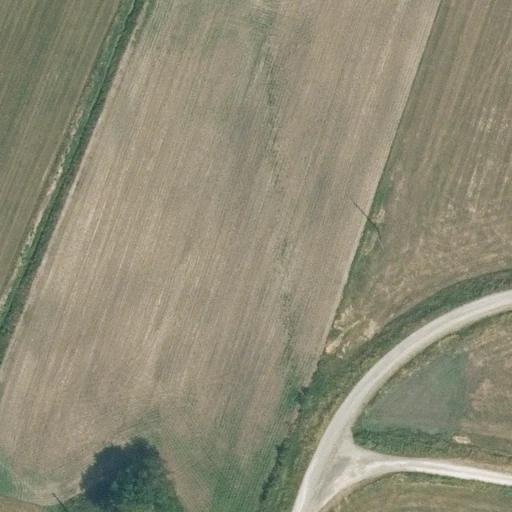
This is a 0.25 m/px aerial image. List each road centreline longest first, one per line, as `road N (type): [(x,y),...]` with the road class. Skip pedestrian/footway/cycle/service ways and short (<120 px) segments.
road 1 (track): [(301,511),(360,382),(410,334),(511,297)]
road 2 (track): [(324,447),(511,476)]
